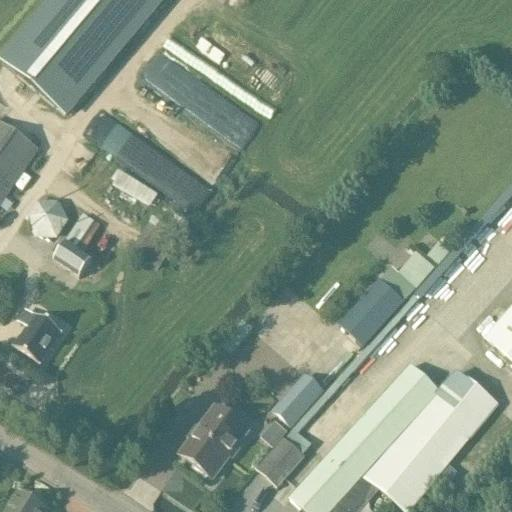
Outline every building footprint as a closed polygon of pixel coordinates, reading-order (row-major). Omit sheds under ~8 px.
[(164,0),(57,0),(2,66),(33,92),(65,119),(164,0)] [(245,44),(227,62),(275,108),(293,89),(245,44)] [(238,161),(139,86),(120,111),(219,186),(238,161)] [(218,102),(205,129),(246,148),(259,120),(218,102)] [(213,183),(112,125),(95,155),(196,212),(213,183)] [(0,208),(38,153),(0,127),(0,208)] [(90,175),(149,211),(157,197),(98,161),(90,175)] [(33,240),(60,242),(64,204),(37,202),(33,240)] [(78,282),(87,268),(90,262),(81,256),(98,230),(81,219),(64,245),(65,246),(52,266),(78,282)] [(379,286),(339,330),(363,352),(403,307),(379,286)] [(511,314),(483,347),(511,372),(511,314)] [(13,351),(13,352),(40,370),(41,369),(39,369),(60,337),(61,338),(62,337),(34,318),(33,320),(35,320),(34,321),(33,320),(26,315),(19,326),(28,331),(14,352),(13,351)] [(220,351),(213,359),(223,367),(229,359),(220,351)] [(399,511),(408,511),(428,489),(496,408),(464,382),(457,376),(440,395),(411,370),(289,503),(298,511),(333,511),(362,481),(377,493),(399,511)] [(290,432),(322,396),(304,380),(272,416),(290,432)] [(216,412),(181,460),(211,483),(229,459),(231,461),(240,448),(238,447),(247,435),(216,412)] [(256,473),(277,492),(304,462),(301,460),(310,449),(302,441),(292,452),(283,443),(256,473)] [(362,481),(333,511),(360,511),(377,493),(362,481)] [(40,511),(18,498),(8,511),(40,511)]
